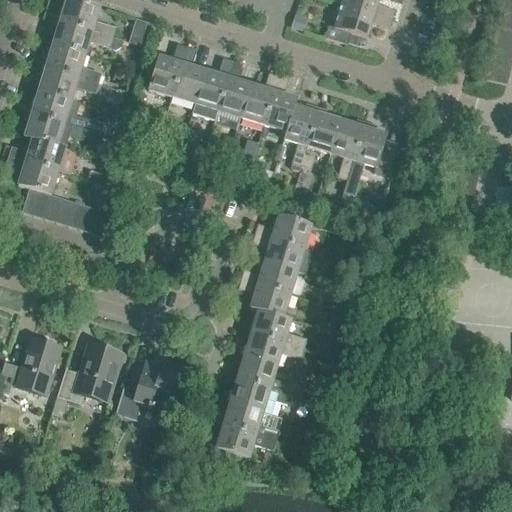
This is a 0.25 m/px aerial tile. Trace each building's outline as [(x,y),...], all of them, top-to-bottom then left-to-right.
[(343,0),(341,9),(389,24),(392,14),(375,9),(377,0),(343,0)] [(503,0),(501,12),(511,14),(511,1),(504,0),(503,0)] [(58,25),(111,41),(114,31),(94,25),(98,11),(65,1),(58,25)] [(329,29),(328,30),(325,41),(347,48),(351,37),(365,41),(370,28),(386,33),(389,24),(341,9),(334,30),(329,29)] [(498,24),(511,27),(511,14),(501,12),(498,24)] [(304,21),(294,17),(290,31),(300,34),(304,21)] [(141,49),(146,26),(135,23),(130,46),(141,49)] [(495,36),(511,39),(511,27),(498,24),(495,36)] [(51,48),(84,59),(88,46),(108,52),(111,41),(58,25),(51,48)] [(493,47),(511,51),(511,39),(495,36),(493,47)] [(111,41),(108,52),(113,53),(120,50),(122,45),(111,41)] [(490,59),(511,64),(511,51),(493,47),(490,59)] [(44,71),(97,88),(100,78),(80,71),(84,59),(51,48),(44,71)] [(170,66),(157,62),(147,94),(170,101),(185,52),(175,49),(170,66)] [(170,101),(193,108),(203,76),(190,72),(195,55),(185,52),(170,101)] [(487,70),(511,76),(511,70),(511,64),(490,59),(487,70)] [(203,76),(193,108),(216,115),(231,66),(221,63),(216,80),(203,76)] [(231,66),(216,115),(239,122),(249,89),(236,85),(241,69),(231,66)] [(484,83),(508,89),(511,76),(487,70),(484,83)] [(37,95),(70,105),(74,92),(94,98),(97,88),(44,71),(37,95)] [(239,122),(262,129),(277,80),(267,77),(262,93),(249,89),(239,122)] [(277,80),(262,129),(285,136),(294,107),(295,103),(282,99),(287,83),(277,80)] [(30,118),(83,134),(86,124),(66,118),(70,105),(37,95),(30,118)] [(291,168),(301,171),(301,170),(304,160),(308,149),(317,119),(316,119),(318,112),(304,108),(304,110),(294,107),(285,136),(282,143),(297,148),(291,168)] [(83,134),(30,118),(23,141),(32,143),(56,150),(56,149),(60,137),(80,143),(83,134)] [(331,157),(340,126),(317,119),(308,149),(331,157)] [(337,182),(347,185),(365,127),(364,127),(362,133),(340,126),(331,157),(330,159),(343,163),(337,182)] [(365,127),(347,185),(356,188),(362,169),(376,173),(374,178),(385,182),(392,159),(382,156),(387,140),(375,137),(377,131),(365,127)] [(130,136),(128,144),(139,147),(141,140),(130,136)] [(156,152),(168,156),(172,146),(159,142),(156,152)] [(10,151),(7,161),(57,176),(65,152),(56,149),(56,150),(32,143),(27,157),(10,151)] [(203,150),(186,145),(182,158),(199,163),(203,150)] [(213,168),(215,158),(204,155),(201,164),(213,168)] [(301,170),(310,173),(313,162),(304,160),(301,170)] [(50,200),(57,176),(7,161),(4,171),(21,176),(17,189),(28,193),(40,196),(50,200)] [(227,164),(224,171),(234,175),(237,167),(227,164)] [(480,171),(456,165),(439,236),(474,244),(480,220),(469,217),(480,171)] [(258,174),(255,183),(263,186),(268,187),(271,178),(258,174)] [(107,189),(110,181),(90,175),(88,183),(107,189)] [(21,216),(33,220),(40,196),(28,193),(21,216)] [(302,204),(315,208),(319,197),(305,193),(302,204)] [(33,220),(41,222),(44,223),(51,200),(50,200),(40,196),(33,220)] [(51,200),(44,223),(55,226),(62,203),(51,200)] [(55,226),(67,230),(74,207),(62,203),(55,226)] [(67,230),(79,234),(86,210),(74,207),(67,230)] [(79,234),(90,237),(97,214),(86,210),(79,234)] [(363,211),(360,222),(376,227),(379,216),(363,211)] [(90,237),(102,241),(109,218),(97,214),(90,237)] [(102,241),(114,244),(121,221),(109,218),(102,241)] [(254,238),(304,253),(311,229),(278,219),(273,234),(257,229),(254,238)] [(263,266),(296,276),(304,253),(254,238),(251,248),(267,253),(263,266)] [(443,271),(450,273),(459,275),(464,255),(448,251),(443,271)] [(356,268),(359,260),(350,257),(348,266),(356,268)] [(240,284),(289,299),(296,276),(263,266),(259,280),(243,274),(240,284)] [(283,322),(289,299),(240,284),(237,294),(253,299),(249,314),(257,316),(257,315),(290,325),(290,324),(283,322)] [(337,304),(334,313),(341,315),(343,307),(337,304)] [(257,315),(257,316),(250,338),(302,354),(306,344),(286,338),(290,325),(257,315)] [(243,360),(276,371),(280,358),(299,364),(302,354),(250,338),(243,360)] [(0,375),(0,397),(6,399),(9,390),(16,392),(17,389),(45,398),(59,353),(29,343),(20,372),(3,367),(0,375)] [(64,372),(55,402),(75,408),(78,398),(106,407),(120,360),(84,349),(76,376),(64,372)] [(236,383),(289,400),(292,389),(272,384),(276,371),(243,360),(236,383)] [(114,420),(135,427),(141,409),(143,410),(143,411),(152,414),(152,412),(167,417),(178,381),(170,379),(172,375),(144,367),(136,394),(123,390),(114,420)] [(236,383),(229,406),(269,419),(273,406),(285,410),(289,400),(236,383)] [(222,429),(275,446),(278,436),(281,422),(269,419),(229,406),(222,429)] [(214,453),(247,463),(252,450),(272,456),(275,446),(222,429),(214,453)]
